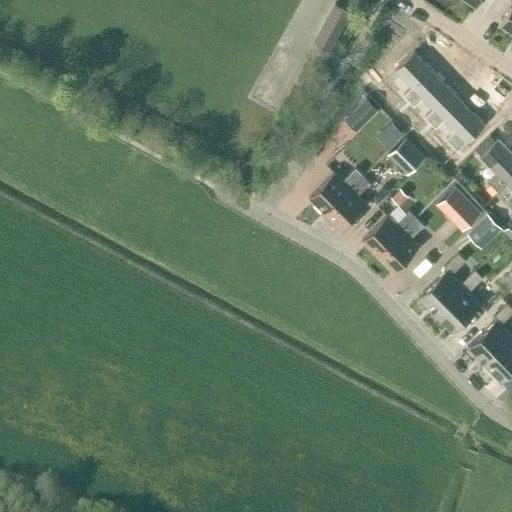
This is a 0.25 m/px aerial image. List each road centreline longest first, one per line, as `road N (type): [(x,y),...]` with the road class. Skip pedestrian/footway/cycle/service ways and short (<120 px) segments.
road 1 (residential): [(511,424),(484,406),(336,256),(225,196)]
road 2 (residential): [(511,74),(406,0)]
